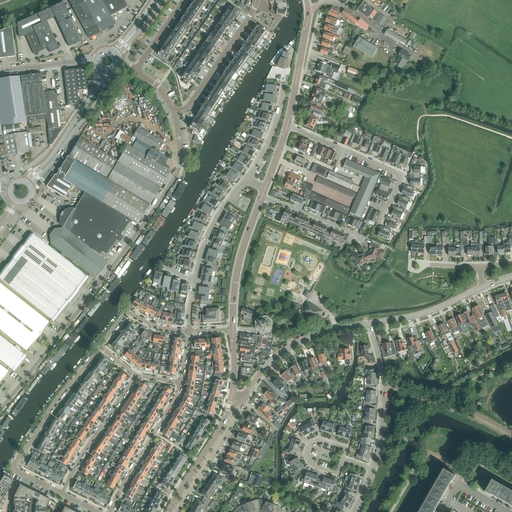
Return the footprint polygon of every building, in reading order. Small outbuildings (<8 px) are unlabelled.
[(100,33),(82,0),(68,0),(89,38),(100,33)] [(110,16),(101,0),(82,0),(100,33),(115,25),(110,16)] [(124,0),(101,0),(110,16),(128,7),(124,0)] [(204,5),(196,0),(193,0),(192,3),(201,9),(204,5)] [(380,15),(378,13),(371,8),(369,6),(361,1),(354,10),(364,17),(380,28),(381,26),(381,27),(382,26),(387,19),(380,15)] [(80,41),(62,2),(17,23),(19,37),(25,36),(34,54),(47,48),(49,53),(59,48),(46,21),(55,17),(69,46),(80,41)] [(201,9),(192,3),(189,7),(198,14),(201,9)] [(238,11),(228,4),(225,9),(235,16),(238,11)] [(198,14),(189,7),(186,12),(195,18),(198,14)] [(331,9),(330,9),(330,12),(329,12),(328,13),(328,14),(328,15),(338,19),(341,12),(339,11),(340,10),(332,7),(331,9)] [(232,20),(235,16),(225,9),(222,13),(232,20)] [(345,10),(341,14),(353,24),(359,27),(360,26),(365,31),(369,26),(361,19),(358,22),(345,10)] [(195,18),(186,12),(183,16),(193,22),(195,18)] [(232,20),(222,13),(219,18),(229,25),(232,20)] [(190,26),(193,22),(183,16),(180,20),(190,26)] [(338,20),(328,16),(327,19),(326,19),(325,20),(326,21),(325,22),(333,25),(334,22),(336,23),(338,20)] [(225,29),(229,25),(219,18),(216,22),(225,29)] [(187,30),(190,26),(180,20),(177,24),(187,30)] [(225,29),(216,22),(213,27),(222,34),(223,33),(224,32),(224,31),(225,29)] [(184,35),(187,30),(177,24),(175,28),(184,35)] [(324,29),(324,30),(331,33),(332,30),(335,31),(337,27),(334,26),(334,27),(326,24),(325,27),(324,27),(324,28),(324,29)] [(0,30),(0,58),(15,57),(11,26),(0,30)] [(262,39),(266,33),(256,26),(255,27),(255,28),(252,32),(257,35),(262,39)] [(222,34),(213,27),(210,31),(219,38),(221,36),(222,36),(222,35),(222,34)] [(184,35),(175,28),(172,33),(181,39),(184,35)] [(387,30),(384,35),(402,46),(406,41),(387,30)] [(219,38),(210,31),(206,36),(216,42),(217,42),(218,41),(218,40),(219,38)] [(260,42),(262,39),(257,35),(252,32),(251,33),(251,34),(248,38),(252,41),(256,43),(256,44),(258,45),(260,42)] [(324,35),(323,35),(323,36),(323,37),(323,38),(330,40),(331,38),(334,39),(335,37),(338,38),(339,36),(333,33),(332,35),(325,32),(324,35)] [(181,39),(172,33),(169,37),(178,43),(181,39)] [(216,42),(206,36),(203,40),(213,47),(215,45),(216,45),(216,44),(216,43),(216,42)] [(178,43),(169,37),(166,41),(171,44),(175,47),(178,43)] [(359,37),(353,47),(372,58),(378,48),(359,37)] [(252,49),(256,44),(256,43),(252,41),(248,38),(247,39),(246,39),(247,40),(244,44),(252,49)] [(213,47),(203,40),(200,45),(210,52),(213,47)] [(333,43),(323,40),(323,42),(322,43),(321,44),(322,45),(321,45),(329,48),(330,45),(333,46),(333,45),(333,43)] [(171,44),(166,41),(163,45),(172,52),(175,47),(171,44)] [(248,55),(252,49),(244,44),(242,48),(241,48),(240,49),(240,50),(248,55)] [(172,52),(163,45),(160,49),(170,56),(170,55),(172,52)] [(210,52),(200,45),(197,49),(207,56),(210,52)] [(170,56),(160,49),(157,54),(161,57),(167,61),(170,56),(170,55),(170,56)] [(207,56),(197,49),(194,54),(204,61),(207,56)] [(248,55),(240,50),(236,56),(245,63),(250,57),(248,55)] [(400,56),(395,65),(401,68),(406,60),(408,61),(411,56),(402,50),(399,55),(400,56)] [(277,67),(278,67),(273,67),(266,80),(280,81),(286,81),(289,82),(290,75),(291,68),(288,68),(289,60),(287,60),(288,59),(289,59),(291,55),(288,54),(287,54),(287,53),(284,52),(283,56),(283,57),(282,59),(281,58),(277,67)] [(204,61),(194,54),(191,58),(201,65),(204,61)] [(241,69),(245,63),(236,56),(231,61),(241,69)] [(201,65),(191,58),(188,63),(198,69),(201,65)] [(237,74),(241,69),(231,61),(227,67),(235,73),(237,74)] [(332,69),(338,71),(340,67),(332,64),(332,66),(320,62),(317,71),(323,73),(329,76),(332,69)] [(195,74),(198,69),(188,63),(185,67),(195,74)] [(195,74),(185,67),(182,72),(192,78),(195,74)] [(231,79),(235,73),(227,67),(223,73),(231,79)] [(75,70),(75,69),(75,70),(64,71),(68,105),(78,104),(77,91),(87,89),(85,68),(75,70)] [(362,73),(349,68),(348,72),(357,75),(356,78),(360,80),(362,73)] [(189,83),(192,78),(182,72),(179,76),(184,79),(182,82),(186,85),(188,82),(189,83)] [(22,86),(27,121),(47,119),(41,73),(21,76),(22,86)] [(229,86),(233,80),(231,79),(223,73),(219,80),(227,85),(229,86)] [(21,87),(19,76),(0,78),(0,117),(1,126),(27,122),(27,121),(22,86),(21,87)] [(223,91),(227,85),(219,80),(215,86),(223,91)] [(323,86),(324,83),(317,80),(315,85),(325,89),(326,87),(323,86)] [(267,82),(266,91),(273,92),(276,93),(277,86),(274,86),(275,82),(267,82)] [(219,97),(223,91),(215,86),(211,92),(219,97)] [(314,93),(326,98),(327,95),(328,96),(332,98),(333,96),(316,88),(314,92),(314,93)] [(47,129),(49,145),(50,145),(52,145),(61,131),(57,96),(54,96),(54,91),(46,92),(44,92),(45,92),(48,129),(47,129)] [(265,96),(264,100),(271,102),(274,103),(275,96),(273,95),(273,92),(266,91),(262,91),(261,94),(265,96)] [(217,104),(221,98),(219,97),(211,92),(207,98),(217,104)] [(324,101),(326,98),(314,93),(312,98),(322,102),(323,100),(324,101)] [(321,105),(322,102),(312,98),(311,97),(310,98),(309,99),(310,100),(310,101),(310,102),(317,105),(317,106),(325,110),(326,108),(325,107),(322,105),(321,105)] [(213,110),(217,104),(207,98),(203,104),(213,110)] [(263,105),(262,109),(269,111),(271,112),(273,106),(271,105),(271,102),(264,100),(260,100),(259,103),(263,105)] [(209,116),(213,110),(203,104),(199,110),(207,115),(209,116)] [(325,114),(326,111),(323,109),(322,110),(312,105),(311,107),(310,108),(310,109),(310,110),(317,114),(322,116),(323,114),(325,114)] [(260,114),(259,118),(266,121),(269,122),(271,115),(268,114),(269,111),(262,109),(258,108),(256,111),(260,114)] [(204,121),(207,115),(199,110),(195,116),(204,121)] [(348,112),(347,111),(346,113),(342,111),(341,112),(340,116),(339,116),(340,117),(349,121),(352,115),(352,114),(350,113),(348,112)] [(309,118),(308,120),(316,124),(317,121),(320,122),(321,120),(311,115),(310,118),(309,118)] [(200,127),(204,121),(195,116),(192,122),(200,127)] [(257,123),(256,127),(255,127),(263,130),(265,131),(267,125),(265,124),(266,121),(259,118),(255,117),(253,120),(257,123)] [(316,124),(308,120),(307,123),(307,124),(306,126),(316,131),(317,129),(314,127),(316,124)] [(199,134),(202,128),(200,127),(192,122),(189,128),(193,130),(199,134)] [(3,127),(6,156),(30,152),(27,132),(20,133),(19,124),(3,127)] [(254,131),(252,136),(259,139),(261,140),(264,134),(261,133),(263,130),(255,127),(256,127),(252,126),(250,128),(254,131)] [(163,142),(138,127),(133,136),(158,151),(163,142)] [(124,132),(119,140),(128,145),(132,137),(124,132)] [(250,140),(248,144),(254,148),(257,149),(260,143),(257,142),(259,139),(252,136),(249,134),(246,137),(250,140)] [(358,148),(359,146),(363,137),(354,134),(350,142),(353,143),(352,146),(358,148)] [(363,137),(359,146),(361,147),(360,149),(366,152),(371,141),(363,137)] [(69,156),(106,178),(116,161),(79,138),(69,156)] [(301,144),(309,147),(311,142),(303,138),(302,141),(301,143),(301,144)] [(245,148),(243,152),(250,156),(252,158),(255,152),(253,150),(254,148),(248,144),(244,142),(242,145),(245,148)] [(377,157),(378,154),(382,146),(373,142),(370,150),(372,151),(371,154),(377,157)] [(301,144),(301,145),(300,145),(300,147),(299,150),(307,153),(309,148),(309,147),(301,144)] [(169,158),(151,148),(146,156),(128,145),(118,161),(160,187),(171,171),(164,167),(169,158)] [(382,146),(378,154),(381,155),(380,158),(385,160),(390,149),(382,146)] [(318,155),(323,157),(326,149),(324,148),(323,148),(321,147),(318,152),(317,155),(318,155)] [(323,157),(329,160),(332,152),(331,152),(331,151),(329,150),(326,149),(323,157)] [(241,156),(238,160),(244,164),(247,166),(250,160),(248,159),(250,156),(243,152),(240,150),(237,153),(241,156)] [(396,165),(397,162),(401,154),(392,150),(389,159),(392,160),(390,162),(396,165)] [(329,160),(334,162),(335,160),(338,154),(335,153),(333,152),(332,152),(329,160)] [(401,154),(397,162),(400,163),(399,166),(405,169),(409,158),(401,154)] [(107,179),(68,156),(56,175),(72,185),(84,192),(131,220),(136,223),(150,204),(107,179)] [(306,160),(297,156),(295,162),(303,166),(302,168),(306,170),(309,165),(305,163),(306,160)] [(235,164),(233,168),(239,172),(241,174),(245,169),(243,167),(244,164),(238,160),(235,158),(232,160),(235,164)] [(364,181),(366,182),(365,184),(363,183),(350,213),(361,218),(380,174),(347,160),(343,168),(365,177),(364,181)] [(150,204),(160,187),(118,161),(107,179),(150,204)] [(233,168),(230,166),(227,168),(230,171),(227,175),(235,182),(239,176),(237,175),(239,172),(233,168)] [(414,173),(413,176),(422,176),(423,167),(411,167),(411,173),(414,173)] [(331,171),(327,179),(350,189),(353,181),(331,171)] [(288,180),(295,183),(296,180),(299,181),(301,177),(291,173),(288,180)] [(72,185),(70,185),(56,175),(55,174),(46,186),(64,197),(72,185)] [(221,182),(218,185),(224,190),(226,192),(230,187),(228,185),(230,183),(222,175),(219,178),(221,182)] [(422,176),(413,176),(413,179),(411,179),(410,185),(422,186),(422,176)] [(383,178),(380,187),(388,190),(389,188),(392,189),(394,183),(383,178)] [(294,184),(288,181),(287,181),(286,181),(284,185),(285,186),(287,187),(286,188),(296,192),(297,189),(293,187),(294,184)] [(188,186),(182,183),(173,198),(179,202),(188,186)] [(215,189),(212,193),(218,198),(220,200),(224,194),(222,193),(224,190),(218,185),(216,183),(212,186),(215,189)] [(311,192),(314,186),(308,184),(305,189),(311,192)] [(402,193),(412,198),(416,190),(408,186),(407,189),(404,188),(402,193)] [(388,190),(380,187),(376,195),(387,200),(389,194),(387,193),(388,190)] [(303,195),(305,196),(305,197),(308,198),(309,197),(311,192),(305,189),(303,195)] [(209,197),(207,201),(206,201),(213,206),(215,207),(219,202),(216,200),(218,198),(212,193),(210,191),(206,194),(209,197)] [(131,220),(84,192),(74,210),(72,209),(70,209),(69,209),(68,210),(67,210),(67,211),(66,212),(66,213),(66,214),(64,218),(63,218),(62,219),(61,220),(61,221),(61,222),(61,223),(62,224),(62,225),(63,226),(64,227),(63,228),(92,251),(92,250),(100,255),(102,252),(106,255),(117,240),(120,243),(124,237),(121,235),(131,220)] [(305,197),(304,199),(293,194),(290,200),(302,205),(302,204),(305,205),(308,198),(305,197)] [(397,204),(408,209),(411,201),(403,197),(402,200),(399,199),(397,204)] [(204,206),(201,210),(208,214),(210,215),(214,210),(211,208),(213,206),(206,201),(207,201),(204,199),(201,202),(204,206)] [(175,203),(171,200),(161,214),(166,218),(175,203)] [(309,208),(323,214),(326,206),(315,201),(315,202),(315,203),(312,202),(309,208)] [(199,214),(197,218),(197,219),(203,222),(206,224),(209,218),(206,216),(208,214),(201,210),(199,208),(195,211),(199,214)] [(391,215),(402,220),(406,211),(397,208),(396,210),(394,209),(391,215)] [(279,218),(291,223),(293,217),(291,215),(292,213),(286,210),(284,213),(282,211),(279,218)] [(328,216),(341,222),(344,214),(333,210),(333,211),(330,210),(328,216)] [(366,221),(375,224),(379,214),(373,211),(372,214),(369,212),(366,221)] [(227,213),(223,219),(232,224),(237,216),(231,212),(229,215),(227,213)] [(291,223),(299,227),(303,217),(297,215),(296,218),(293,217),(291,223)] [(165,219),(160,216),(151,228),(156,231),(165,219)] [(194,223),(192,227),(192,228),(199,231),(202,232),(204,226),(202,225),(203,222),(197,219),(197,218),(194,217),(191,220),(194,223)] [(299,227),(308,231),(311,224),(308,223),(310,220),(303,217),(299,227)] [(346,223),(360,229),(363,222),(352,217),(351,217),(352,217),(351,219),(348,218),(346,223)] [(385,225),(396,230),(400,222),(391,218),(390,221),(387,220),(385,225)] [(222,226),(221,229),(227,232),(232,224),(223,219),(220,225),(222,226)] [(308,231),(317,235),(321,225),(315,222),(314,225),(311,224),(308,231)] [(326,238),(329,231),(326,230),(327,228),(321,225),(317,235),(326,238)] [(190,232),(189,237),(196,240),(198,241),(201,235),(198,234),(199,231),(192,228),(192,227),(189,226),(187,230),(190,232)] [(95,279),(108,263),(92,251),(63,228),(54,229),(49,235),(50,244),(95,279)] [(383,231),(380,230),(378,235),(389,240),(392,232),(384,228),(383,231)] [(155,233),(150,229),(141,242),(146,245),(155,233)] [(227,232),(221,229),(219,232),(217,231),(214,237),(224,241),(226,236),(227,236),(229,236),(230,235),(230,234),(227,232)] [(329,232),(326,238),(335,242),(339,232),(333,230),(331,233),(329,232)] [(335,242),(344,246),(347,239),(344,238),(345,235),(339,232),(335,242)] [(88,277),(77,269),(32,233),(32,234),(31,233),(25,241),(26,242),(23,246),(22,245),(21,247),(20,246),(12,255),(13,256),(12,258),(13,258),(8,264),(7,263),(1,271),(2,272),(0,274),(0,283),(50,323),(51,324),(57,315),(59,316),(65,309),(64,308),(68,303),(69,303),(70,301),(71,302),(79,293),(78,292),(79,290),(78,290),(81,285),(82,286),(88,279),(88,277)] [(187,242),(185,246),(192,249),(195,250),(197,243),(195,243),(196,240),(189,237),(186,235),(183,239),(187,242)] [(503,246),(504,253),(511,252),(509,242),(511,241),(511,240),(511,236),(508,236),(509,241),(503,242),(503,246)] [(214,244),(213,247),(223,251),(225,248),(222,245),(224,241),(214,237),(212,243),(214,244)] [(489,247),(486,247),(486,255),(492,255),(492,244),(495,244),(495,241),(495,238),(489,238),(489,245),(489,247)] [(495,244),(495,248),(497,248),(498,254),(504,253),(503,246),(500,246),(498,241),(495,241),(495,244)] [(144,245),(140,242),(129,258),(132,260),(144,245)] [(364,253),(355,257),(359,266),(368,262),(367,260),(371,258),(375,260),(376,257),(378,258),(382,259),(385,252),(381,250),(379,250),(380,248),(371,244),(370,248),(371,248),(369,253),(367,254),(367,255),(365,255),(364,253)] [(184,251),(182,256),(190,258),(192,259),(194,252),(192,252),(192,249),(185,246),(182,245),(180,249),(184,251)] [(209,249),(207,255),(217,258),(218,254),(223,254),(223,251),(213,247),(212,250),(209,249)] [(182,256),(179,255),(177,259),(181,261),(180,266),(190,268),(192,261),(189,261),(190,258),(182,256)] [(208,262),(207,265),(214,267),(217,258),(207,255),(205,261),(208,262)] [(130,263),(128,261),(117,275),(120,277),(130,263)] [(203,268),(202,274),(212,276),(213,272),(218,271),(218,268),(214,267),(207,265),(206,268),(203,268)] [(162,288),(162,287),(164,277),(161,276),(161,274),(155,272),(153,283),(158,283),(158,288),(162,288)] [(203,281),(203,284),(213,286),(215,277),(212,276),(202,274),(201,281),(203,281)] [(171,292),(171,291),(173,281),(170,280),(170,278),(164,276),(164,277),(162,287),(167,288),(167,292),(171,292)] [(121,281),(116,278),(107,290),(112,293),(121,281)] [(171,291),(176,292),(176,296),(180,296),(180,295),(182,285),(179,284),(179,282),(173,280),(173,281),(171,291)] [(0,330),(27,351),(50,323),(0,283),(0,330)] [(182,284),(182,285),(180,295),(186,296),(188,286),(182,284)] [(200,287),(199,294),(209,295),(210,290),(214,289),(214,286),(213,286),(203,284),(202,288),(200,287)] [(109,294),(106,292),(99,300),(102,302),(109,294)] [(500,295),(503,302),(504,305),(510,303),(506,293),(500,295)] [(209,295),(199,294),(198,300),(201,300),(201,304),(212,304),(213,301),(209,299),(209,295)] [(503,302),(500,295),(495,297),(499,311),(500,311),(502,317),(507,316),(505,309),(504,305),(503,302)] [(136,308),(140,301),(142,297),(139,296),(138,300),(135,299),(132,305),(136,308)] [(148,296),(146,299),(141,310),(145,312),(148,305),(146,304),(148,300),(150,297),(148,296)] [(140,301),(136,308),(141,310),(146,299),(144,298),(142,302),(140,301)] [(148,305),(145,312),(149,314),(155,304),(157,300),(155,299),(152,303),(151,306),(148,305)] [(100,304),(97,301),(86,314),(90,317),(100,304)] [(304,314),(316,321),(323,311),(310,303),(310,304),(307,302),(301,311),(300,309),(298,312),(297,311),(294,316),(301,320),(304,314)] [(493,305),(490,307),(496,318),(495,317),(499,315),(493,305)] [(484,316),(483,315),(482,313),(482,312),(481,310),(480,310),(478,306),(477,306),(475,307),(475,308),(472,309),(473,311),(471,312),(475,319),(476,320),(478,319),(478,320),(480,324),(486,321),(484,316)] [(157,310),(153,317),(158,319),(163,308),(161,307),(159,311),(157,310)] [(202,320),(202,318),(203,318),(203,323),(206,323),(206,324),(209,324),(209,323),(220,323),(220,308),(206,309),(207,314),(203,314),(200,315),(200,318),(200,321),(201,321),(201,320),(202,320)] [(241,314),(247,317),(246,319),(250,320),(253,313),(254,314),(254,313),(243,308),(241,314)] [(175,311),(174,319),(177,320),(177,322),(183,323),(184,314),(178,313),(178,311),(175,311)] [(463,314),(462,314),(467,324),(471,322),(474,328),(476,331),(480,329),(473,316),(471,317),(467,311),(465,313),(465,312),(463,313),(463,314)] [(492,328),(498,325),(491,312),(485,315),(486,317),(492,328)] [(254,315),(251,321),(253,322),(254,319),(257,320),(257,319),(259,320),(261,318),(261,317),(262,315),(256,313),(255,315),(254,315)] [(456,317),(455,318),(459,324),(458,324),(462,332),(469,329),(466,323),(461,315),(459,316),(458,316),(456,317)] [(77,334),(89,320),(85,316),(74,331),(77,334)] [(261,333),(267,333),(272,329),(272,322),(267,317),(261,318),(259,320),(256,322),(256,328),(261,333)] [(454,333),(459,331),(453,319),(451,320),(450,320),(449,321),(448,322),(451,329),(454,333)] [(128,324),(126,326),(132,331),(134,329),(140,334),(141,332),(130,323),(129,325),(128,324)] [(440,334),(441,337),(446,335),(450,342),(453,341),(454,341),(450,333),(449,333),(444,324),(441,325),(439,326),(438,327),(442,333),(440,334)] [(132,331),(126,326),(124,329),(125,329),(124,331),(133,338),(135,336),(131,333),(132,331)] [(261,333),(260,336),(271,338),(272,336),(273,335),(273,329),(272,329),(267,333),(261,333)] [(139,342),(138,345),(140,347),(140,346),(142,343),(144,339),(148,332),(146,331),(145,330),(144,330),(141,335),(140,337),(142,337),(139,342)] [(76,333),(73,331),(64,342),(67,344),(76,333)] [(122,332),(120,334),(126,339),(128,337),(132,340),(133,338),(124,331),(123,332),(122,332)] [(428,338),(427,339),(424,341),(426,345),(429,343),(430,344),(434,342),(436,346),(439,345),(436,338),(435,339),(430,331),(428,331),(428,332),(427,332),(426,333),(428,338)] [(142,343),(140,346),(143,347),(145,344),(144,343),(146,340),(148,341),(151,336),(152,334),(151,334),(151,333),(150,333),(149,333),(148,332),(144,339),(142,343)] [(120,334),(118,336),(119,337),(118,338),(127,346),(129,344),(125,341),(126,339),(120,334)] [(0,360),(13,370),(16,366),(18,368),(23,362),(21,360),(25,356),(0,336),(0,360)] [(167,336),(164,336),(163,341),(172,343),(180,344),(181,339),(179,339),(179,337),(173,336),(172,340),(167,340),(167,336)] [(263,351),(270,353),(273,339),(271,338),(260,336),(257,336),(256,341),(255,346),(256,346),(255,348),(255,349),(262,351),(263,351)] [(410,338),(408,338),(408,339),(407,339),(413,355),(422,352),(417,341),(415,342),(413,337),(410,338)] [(116,339),(114,342),(120,346),(122,344),(126,348),(127,346),(118,338),(117,340),(116,339)] [(396,342),(398,352),(405,350),(404,347),(407,347),(406,343),(403,344),(402,340),(396,342)] [(457,340),(455,342),(460,352),(463,350),(464,350),(461,345),(460,346),(457,340)] [(453,341),(450,342),(448,343),(453,354),(454,354),(458,351),(453,341)] [(114,342),(112,344),(113,344),(111,346),(123,355),(124,353),(118,348),(120,346),(114,342)] [(249,344),(242,342),(241,347),(255,349),(262,351),(263,349),(255,348),(250,347),(251,344),(249,344)] [(381,347),(384,357),(392,355),(391,352),(396,351),(393,343),(390,344),(390,342),(383,343),(383,346),(381,347)] [(68,348),(64,344),(52,359),(57,362),(68,348)] [(360,347),(362,357),(366,356),(366,359),(368,359),(369,363),(373,362),(372,355),(369,355),(368,346),(360,347)] [(129,350),(124,355),(124,356),(124,357),(126,358),(127,358),(128,358),(135,349),(133,348),(131,351),(129,350)] [(135,349),(128,358),(128,359),(129,360),(131,362),(131,361),(136,355),(134,354),(137,350),(135,349)] [(341,353),(341,354),(342,354),(342,360),(346,359),(346,362),(350,362),(349,359),(349,356),(350,356),(350,353),(349,353),(349,350),(345,350),(345,349),(340,349),(341,353)] [(136,355),(131,361),(131,362),(133,363),(135,364),(139,358),(142,355),(140,353),(138,357),(136,355)] [(323,363),(324,366),(327,365),(327,362),(325,354),(318,356),(321,363),(323,363)] [(110,369),(113,365),(102,357),(101,358),(100,357),(98,360),(105,365),(106,363),(110,365),(108,368),(110,369)] [(314,367),(318,366),(315,358),(309,360),(311,367),(309,367),(312,373),(316,371),(314,367)] [(53,361),(50,359),(40,372),(43,374),(53,361)] [(96,364),(96,365),(105,371),(106,370),(103,368),(105,365),(98,360),(96,363),(96,364)] [(302,363),(299,364),(303,372),(303,371),(305,374),(307,373),(306,370),(309,369),(305,361),(304,361),(301,362),(302,363)] [(251,374),(251,369),(252,364),(244,364),(244,368),(241,368),(239,382),(240,383),(245,383),(246,374),(251,374)] [(0,365),(0,382),(8,372),(0,365)] [(105,371),(96,365),(95,365),(94,365),(92,368),(98,373),(100,371),(106,375),(107,374),(105,371)] [(294,377),(296,381),(298,379),(296,375),(299,373),(295,366),(294,366),(292,367),(292,368),(289,369),(294,377)] [(92,368),(90,371),(90,372),(99,379),(100,378),(97,375),(98,373),(92,368)] [(368,375),(368,379),(377,379),(378,373),(372,373),(372,370),(366,370),(365,375),(368,375)] [(115,371),(114,373),(123,380),(124,379),(125,379),(126,377),(126,376),(120,372),(119,374),(115,371)] [(89,373),(88,373),(86,376),(92,381),(94,378),(97,381),(99,379),(90,372),(89,373)] [(288,383),(291,379),(292,380),(290,382),(292,384),(295,382),(287,372),(284,374),(284,373),(282,375),(283,375),(282,376),(288,383)] [(123,380),(114,373),(112,375),(116,377),(115,379),(121,384),(123,382),(122,381),(123,380)] [(43,376),(39,374),(24,393),(28,396),(43,376)] [(84,379),(83,380),(92,387),(94,386),(91,383),(92,381),(86,376),(83,379),(84,379)] [(109,381),(118,387),(119,386),(120,386),(121,384),(115,379),(113,381),(110,379),(109,381)] [(274,383),(273,384),(277,388),(279,390),(281,392),(284,389),(285,390),(284,390),(286,392),(289,389),(282,383),(278,379),(276,382),(275,381),(274,383)] [(365,382),(365,387),(371,388),(371,385),(377,385),(377,379),(368,379),(367,382),(365,382)] [(82,381),(80,384),(86,389),(88,386),(94,391),(96,390),(92,387),(83,380),(83,381),(82,381)] [(110,387),(116,391),(118,389),(117,389),(118,387),(109,381),(107,382),(111,385),(110,387)] [(147,387),(143,384),(141,383),(141,384),(139,383),(137,386),(144,391),(147,392),(148,391),(149,388),(147,387)] [(78,386),(76,389),(82,394),(84,391),(87,394),(89,392),(80,385),(79,386),(78,386)] [(103,388),(113,395),(114,394),(115,394),(116,391),(110,387),(108,389),(105,386),(103,388)] [(144,391),(137,386),(135,390),(144,396),(145,394),(143,393),(144,391)] [(158,386),(157,387),(162,390),(169,394),(171,391),(172,388),(164,387),(163,388),(159,386),(158,386)] [(371,391),(371,388),(365,387),(364,392),(367,393),(367,396),(376,397),(376,391),(371,391)] [(113,395),(103,388),(102,390),(106,392),(105,394),(111,398),(111,399),(113,397),(112,396),(113,395)] [(82,394),(76,389),(73,392),(74,392),(73,393),(86,403),(87,401),(80,396),(82,394)] [(135,390),(132,393),(139,398),(140,396),(143,398),(144,396),(135,390)] [(268,399),(270,401),(274,405),(275,404),(276,405),(278,403),(274,400),(278,396),(274,393),(273,394),(269,391),(268,391),(267,391),(266,392),(266,393),(265,395),(268,398),(268,399)] [(72,394),(70,397),(76,402),(78,399),(85,404),(86,403),(73,393),(73,394),(72,394)] [(132,393),(130,397),(139,403),(140,402),(138,400),(139,398),(132,393)] [(166,398),(157,393),(156,395),(159,396),(157,398),(164,402),(166,398)] [(100,394),(98,395),(108,402),(109,401),(110,401),(111,399),(111,398),(105,394),(103,396),(100,394)] [(100,402),(106,406),(107,404),(107,403),(108,402),(98,395),(97,397),(101,400),(100,402)] [(196,403),(184,396),(182,400),(188,404),(190,402),(195,406),(196,403)] [(363,405),(370,406),(370,403),(376,403),(376,397),(367,396),(366,400),(364,400),(363,405)] [(68,400),(67,401),(76,408),(77,406),(74,404),(76,402),(70,397),(67,400),(68,400)] [(139,403),(130,397),(127,401),(134,405),(135,404),(138,405),(139,403)] [(24,401),(21,398),(11,411),(15,414),(24,401)] [(89,400),(93,403),(97,405),(103,410),(104,408),(105,408),(106,406),(100,402),(98,404),(94,401),(90,398),(89,400)] [(162,406),(152,400),(151,402),(154,404),(153,406),(159,410),(162,406)] [(188,404),(182,400),(179,404),(188,410),(189,408),(187,406),(188,404)] [(66,402),(64,404),(70,410),(72,407),(75,410),(76,408),(67,401),(67,402),(66,402)] [(127,401),(125,404),(134,411),(135,409),(133,407),(134,405),(127,401)] [(94,409),(100,413),(101,414),(102,412),(102,411),(103,410),(97,405),(93,403),(92,405),(96,407),(94,409)] [(263,403),(258,410),(262,414),(270,420),(271,418),(275,421),(278,417),(275,414),(273,416),(268,412),(270,409),(263,403)] [(70,410),(64,404),(61,407),(62,408),(61,409),(70,416),(71,414),(68,412),(70,410)] [(125,404),(122,408),(129,413),(130,411),(133,413),(134,411),(125,404)] [(188,410),(179,404),(177,408),(183,412),(185,410),(187,412),(188,410)] [(366,411),(366,414),(375,415),(375,409),(370,408),(370,406),(363,405),(363,410),(366,411)] [(122,408),(119,412),(129,418),(130,417),(128,415),(129,413),(122,408)] [(157,414),(148,408),(147,410),(149,412),(148,414),(155,418),(157,414)] [(183,412),(177,408),(174,412),(183,418),(185,416),(182,415),(183,412)] [(60,409),(57,412),(64,417),(66,415),(69,417),(70,416),(61,409),(60,410),(60,409)] [(100,413),(94,409),(93,411),(89,409),(88,410),(98,417),(99,416),(101,414),(100,413)] [(56,416),(55,417),(62,423),(64,424),(65,422),(62,420),(64,417),(57,412),(55,415),(56,416)] [(119,412),(117,416),(124,420),(125,418),(128,420),(129,418),(119,412)] [(183,418),(174,412),(172,416),(178,421),(180,418),(182,420),(183,418)] [(85,415),(95,422),(95,421),(96,421),(97,419),(97,418),(91,414),(90,416),(86,414),(85,415)] [(143,416),(140,414),(139,416),(142,418),(144,420),(143,422),(150,426),(152,422),(143,416)] [(362,423),(369,423),(369,420),(375,421),(375,415),(366,414),(365,418),(363,418),(362,423)] [(86,421),(92,426),(94,424),(94,423),(95,422),(85,415),(84,417),(87,419),(86,421)] [(247,421),(255,425),(257,421),(264,425),(266,421),(259,417),(258,419),(250,415),(249,417),(248,417),(247,419),(247,420),(247,421)] [(117,416),(114,419),(124,426),(125,424),(122,422),(124,420),(117,416)] [(178,421),(172,416),(169,421),(178,426),(180,424),(177,423),(178,421)] [(209,421),(203,417),(199,422),(206,426),(208,424),(209,422),(209,421)] [(10,420),(7,418),(0,427),(3,430),(10,420)] [(52,422),(51,423),(61,429),(62,427),(58,425),(60,422),(54,419),(53,418),(51,422),(52,422)] [(320,430),(326,432),(329,423),(326,422),(326,420),(321,418),(319,424),(322,425),(320,430)] [(114,419),(112,423),(119,428),(120,426),(123,428),(124,426),(114,419)] [(309,424),(306,425),(310,434),(316,431),(313,426),(316,424),(313,419),(308,421),(309,424)] [(81,421),(80,423),(89,429),(90,428),(91,428),(92,426),(86,421),(85,423),(81,421)] [(178,426),(169,421),(167,425),(173,429),(175,426),(177,428),(178,426)] [(199,422),(197,427),(203,431),(205,429),(207,427),(206,427),(206,426),(199,422)] [(333,429),(336,429),(338,424),(333,422),(332,424),(329,423),(326,432),(332,434),(333,429)] [(50,424),(48,427),(55,431),(56,429),(60,431),(61,429),(51,423),(50,424)] [(81,429),(87,433),(89,431),(89,429),(80,423),(78,424),(82,427),(81,429)] [(112,423),(109,427),(119,433),(120,431),(117,430),(119,428),(112,423)] [(368,426),(369,423),(362,423),(362,428),(365,429),(364,432),(374,433),(374,427),(368,426)] [(147,430),(138,424),(137,426),(140,428),(138,430),(145,434),(147,430)] [(250,427),(251,425),(247,424),(247,425),(245,425),(244,426),(242,427),(242,429),(242,430),(242,431),(251,434),(252,430),(253,428),(250,427)] [(337,436),(343,438),(346,429),(343,428),(343,425),(338,424),(336,429),(339,430),(337,436)] [(173,429),(167,425),(164,429),(173,434),(175,432),(172,431),(173,429)] [(310,434),(306,425),(303,427),(301,425),(297,427),(300,433),(302,431),(305,436),(310,434)] [(48,427),(46,430),(46,431),(46,432),(56,437),(57,436),(53,434),(55,431),(48,427)] [(109,427),(107,430),(114,435),(115,433),(117,435),(119,433),(109,427)] [(197,427),(194,432),(200,436),(202,434),(204,432),(203,432),(203,431),(197,427)] [(346,429),(343,438),(349,440),(350,434),(353,435),(355,429),(350,427),(349,430),(346,429)] [(76,428),(75,430),(84,437),(85,436),(86,436),(87,433),(81,429),(79,431),(76,428)] [(173,434),(164,429),(162,433),(170,438),(171,435),(172,436),(172,437),(174,439),(173,440),(175,442),(176,440),(178,437),(173,434)] [(84,437),(78,433),(75,430),(73,432),(75,433),(73,435),(76,436),(82,441),(82,440),(83,440),(84,439),(84,438),(84,437)] [(45,433),(43,436),(50,440),(51,437),(55,439),(56,437),(46,432),(45,433)] [(104,434),(103,435),(113,442),(114,440),(111,438),(112,436),(106,432),(105,432),(104,434)] [(143,438),(136,434),(133,432),(132,434),(135,435),(133,438),(140,442),(143,438)] [(200,436),(194,432),(191,437),(198,441),(200,439),(199,438),(200,436)] [(362,436),(361,441),(367,442),(368,438),(374,439),(374,433),(364,432),(364,435),(362,436)] [(245,443),(245,442),(249,444),(251,440),(247,439),(247,436),(240,433),(239,434),(238,434),(238,436),(238,437),(237,439),(241,441),(241,442),(245,443)] [(275,436),(270,434),(266,444),(271,446),(275,436)] [(102,437),(100,439),(101,439),(107,443),(108,441),(112,444),(113,442),(103,435),(102,437)] [(292,441),(291,444),(300,447),(302,441),(296,440),(297,437),(291,435),(289,440),(292,441)] [(43,436),(41,439),(41,440),(51,446),(52,444),(48,442),(50,440),(43,436)] [(193,448),(195,446),(188,442),(179,437),(176,442),(181,445),(182,443),(185,446),(185,447),(192,451),(192,450),(192,451),(194,448),(193,448)] [(198,441),(191,437),(188,442),(195,446),(195,445),(195,446),(197,443),(196,443),(198,441)] [(69,446),(76,450),(77,447),(78,445),(67,439),(66,441),(70,444),(69,446)] [(107,443),(101,439),(100,439),(99,441),(99,442),(98,443),(108,450),(109,448),(106,445),(107,443)] [(131,441),(129,439),(128,441),(137,447),(139,443),(133,439),(131,441)] [(39,441),(38,444),(45,448),(46,446),(50,448),(51,446),(41,440),(40,442),(39,441)] [(137,447),(128,441),(127,443),(129,445),(128,447),(134,451),(137,447)] [(157,441),(155,445),(164,450),(165,448),(162,447),(164,445),(157,441)] [(361,450),(370,453),(372,447),(366,446),(367,442),(361,441),(358,449),(361,450)] [(231,446),(232,447),(232,448),(243,452),(244,450),(245,450),(246,446),(234,442),(233,444),(232,444),(231,446)] [(97,444),(95,446),(96,447),(102,451),(103,449),(107,451),(108,450),(98,443),(97,444)] [(45,448),(38,444),(36,448),(36,449),(42,453),(45,455),(46,453),(43,451),(45,448)] [(300,447),(291,444),(290,447),(287,447),(285,452),(291,454),(292,451),(298,453),(300,447)] [(102,451),(96,447),(95,446),(94,448),(94,449),(93,450),(103,457),(104,455),(100,453),(102,451)] [(73,453),(63,447),(62,449),(66,451),(64,453),(71,457),(73,455),(73,454),(73,453)] [(134,451),(128,447),(126,449),(124,448),(123,450),(132,455),(134,451)] [(159,452),(152,448),(150,453),(159,459),(160,457),(157,455),(159,452)] [(251,458),(255,460),(256,460),(259,451),(253,448),(249,457),(251,458)] [(228,455),(236,458),(238,453),(230,449),(229,452),(229,451),(228,452),(227,453),(227,454),(228,455)] [(91,454),(97,458),(98,456),(102,459),(103,457),(93,450),(92,452),(91,453),(91,454)] [(132,455),(123,450),(122,451),(124,453),(123,455),(129,459),(132,455)] [(361,450),(360,453),(357,453),(356,458),(361,460),(362,457),(368,459),(370,453),(361,450)] [(33,459),(35,455),(38,456),(39,454),(39,453),(35,451),(34,453),(33,454),(31,458),(28,465),(29,466),(28,466),(32,468),(36,461),(33,459)] [(159,459),(150,453),(147,457),(154,461),(155,459),(158,460),(159,459)] [(41,457),(38,462),(36,461),(32,468),(35,470),(36,469),(37,470),(43,458),(44,455),(42,454),(41,457)] [(179,454),(176,459),(183,464),(186,459),(179,454)] [(69,461),(58,455),(57,457),(61,459),(60,461),(66,465),(67,465),(68,463),(68,462),(69,461)] [(121,457),(119,456),(118,458),(127,463),(129,459),(123,455),(121,457)] [(88,459),(87,460),(97,466),(98,464),(94,462),(96,460),(89,456),(89,457),(88,457),(87,458),(88,459)] [(225,461),(233,465),(235,459),(227,456),(226,458),(225,458),(224,460),(224,461),(225,461)] [(154,461),(147,457),(145,461),(154,467),(155,465),(152,463),(154,461)] [(291,464),(293,467),(301,463),(298,457),(293,460),(292,457),(286,460),(288,465),(291,464)] [(127,463),(118,458),(117,460),(119,461),(118,463),(124,467),(127,463)] [(50,462),(47,467),(45,465),(41,473),(44,474),(44,473),(46,474),(49,467),(51,463),(53,460),(51,459),(50,462)] [(176,459),(173,464),(180,469),(183,464),(176,459)] [(53,460),(51,463),(49,467),(46,474),(47,475),(46,475),(50,477),(53,470),(51,468),(53,463),(55,461),(53,460)] [(154,467),(145,461),(142,465),(149,469),(150,467),(153,469),(154,467)] [(116,466),(114,464),(113,466),(122,472),(124,467),(118,463),(116,466)] [(221,466),(220,466),(220,468),(220,469),(227,472),(232,474),(233,472),(234,468),(222,463),(221,466)] [(301,463),(293,467),(294,470),(292,472),(294,476),(300,473),(299,471),(304,468),(301,463)] [(85,464),(84,464),(83,466),(83,467),(83,468),(93,474),(94,472),(90,470),(91,468),(85,464)] [(173,464),(170,469),(177,474),(180,469),(173,464)] [(58,472),(54,479),(56,479),(55,480),(59,481),(61,477),(64,479),(66,474),(63,472),(64,472),(61,470),(62,469),(63,469),(64,466),(62,465),(60,467),(58,472)] [(149,469),(142,465),(140,469),(149,475),(150,473),(147,471),(149,469)] [(56,471),(53,470),(50,477),(53,479),(53,478),(54,479),(60,467),(58,466),(56,471)] [(122,472),(113,466),(112,468),(114,469),(113,472),(119,476),(120,475),(122,472)] [(432,511),(451,479),(453,481),(456,476),(443,468),(418,511),(432,511)] [(149,475),(140,469),(137,473),(144,477),(145,475),(148,477),(149,475)] [(170,469),(167,474),(174,479),(177,474),(170,469)] [(262,476),(246,469),(241,480),(250,484),(250,483),(258,487),(262,476)] [(0,475),(0,478),(11,485),(13,481),(14,481),(9,478),(6,476),(8,473),(5,471),(3,470),(0,475)] [(307,481),(310,482),(313,473),(307,471),(305,477),(303,476),(301,482),(305,483),(307,481)] [(109,473),(108,475),(117,480),(119,476),(113,472),(111,474),(109,473)] [(144,477),(137,473),(135,477),(144,483),(145,481),(142,480),(144,477)] [(319,475),(313,473),(310,482),(313,483),(313,486),(318,487),(320,481),(317,480),(319,475)] [(351,479),(350,482),(359,485),(361,479),(355,478),(356,475),(350,473),(349,478),(351,479)] [(167,474),(163,479),(170,483),(174,479),(167,474)] [(213,478),(212,480),(219,485),(222,480),(219,477),(219,476),(216,474),(215,475),(214,476),(213,477),(213,478)] [(117,480),(108,475),(107,477),(109,478),(108,481),(115,484),(116,483),(117,483),(118,481),(117,481),(117,480)] [(144,483),(135,477),(132,482),(139,486),(140,483),(143,485),(144,483)] [(327,487),(330,478),(324,477),(322,482),(320,481),(318,487),(322,489),(324,486),(327,487)] [(0,484),(8,489),(11,485),(0,478),(0,484)] [(170,483),(163,479),(162,478),(159,483),(167,489),(170,483)] [(330,478),(327,487),(330,488),(330,491),(335,493),(337,487),(334,486),(336,480),(330,478)] [(81,484),(77,491),(80,493),(81,492),(82,492),(85,486),(88,481),(88,480),(87,480),(86,480),(84,483),(82,482),(81,484)] [(210,483),(208,484),(215,489),(217,490),(218,489),(217,488),(219,485),(212,480),(211,480),(211,481),(210,482),(210,483)] [(511,504),(511,491),(492,480),(485,492),(490,495),(491,493),(511,504)] [(139,486),(132,482),(130,486),(139,491),(140,489),(138,488),(139,486)] [(346,485),(345,490),(351,492),(352,489),(357,491),(359,485),(350,482),(349,485),(346,485)] [(0,484),(0,490),(6,494),(7,492),(8,492),(9,490),(8,489),(0,484)] [(22,495),(26,497),(32,501),(34,502),(35,502),(39,504),(46,507),(50,500),(21,485),(20,484),(16,492),(22,495)] [(92,489),(90,488),(86,495),(89,497),(90,496),(91,497),(97,485),(95,484),(92,489)] [(215,489),(208,484),(207,486),(206,488),(205,489),(212,494),(214,492),(216,493),(216,492),(219,494),(220,493),(217,490),(215,489)] [(101,494),(98,492),(95,500),(98,501),(99,501),(100,501),(105,490),(104,489),(101,494)] [(209,499),(211,496),(212,494),(205,489),(204,491),(203,491),(202,493),(202,494),(201,495),(205,497),(209,499)] [(105,490),(100,501),(101,502),(100,503),(104,504),(108,497),(105,496),(107,491),(105,490)] [(340,498),(343,499),(351,503),(354,498),(351,497),(349,495),(351,492),(345,490),(342,494),(340,498)] [(134,494),(128,491),(125,495),(135,500),(136,498),(133,496),(134,494)] [(164,494),(157,491),(154,496),(161,499),(162,499),(163,497),(163,496),(164,494)] [(26,497),(22,495),(16,492),(15,493),(14,496),(13,500),(25,501),(25,498),(26,497)] [(161,499),(154,496),(151,501),(158,505),(159,504),(160,503),(160,502),(161,499)] [(209,499),(205,497),(203,500),(213,505),(215,503),(209,499)] [(196,504),(195,505),(202,510),(205,511),(206,509),(208,506),(207,506),(205,505),(205,504),(202,502),(198,499),(198,501),(197,501),(196,503),(196,504)] [(336,505),(342,508),(343,506),(348,509),(351,503),(343,499),(341,502),(339,501),(336,505)] [(215,506),(213,505),(209,503),(203,500),(202,502),(205,504),(205,505),(207,506),(208,506),(210,507),(212,508),(213,509),(215,506)] [(256,511),(259,511),(259,500),(256,500),(248,503),(251,511),(252,511),(256,511)] [(262,511),(265,511),(267,511),(271,503),(262,500),(259,500),(259,511),(262,511)] [(124,506),(122,504),(118,511),(123,511),(126,507),(129,502),(127,501),(124,506)] [(151,501),(148,506),(156,510),(157,508),(157,507),(158,505),(151,501)] [(46,507),(39,504),(35,502),(35,503),(34,511),(37,511),(47,511),(47,510),(46,509),(46,507)] [(251,511),(248,503),(239,507),(237,509),(240,511),(251,511)] [(278,511),(281,509),(279,507),(271,503),(267,511),(278,511)]
